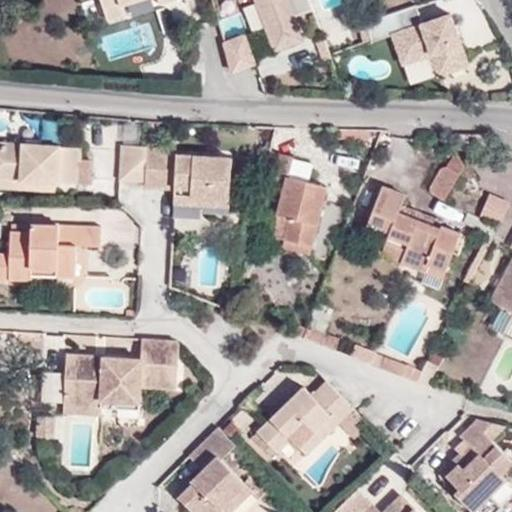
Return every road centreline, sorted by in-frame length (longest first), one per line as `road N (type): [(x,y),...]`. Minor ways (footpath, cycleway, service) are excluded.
road 1 (residential): [(511,120),(0,94)]
road 2 (residential): [(424,409),(277,340),(238,373)]
road 3 (residential): [(238,373),(124,498)]
road 4 (residential): [(164,319),(0,315)]
